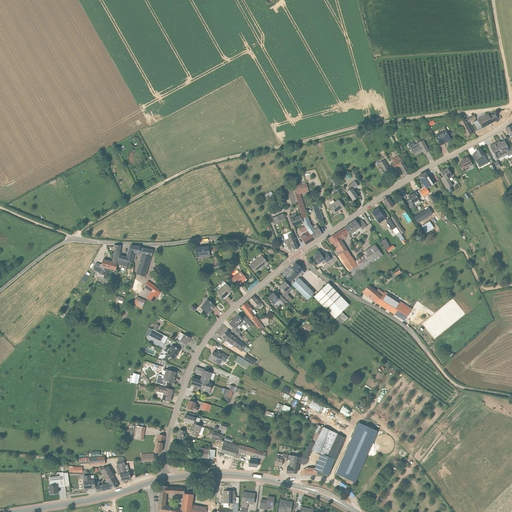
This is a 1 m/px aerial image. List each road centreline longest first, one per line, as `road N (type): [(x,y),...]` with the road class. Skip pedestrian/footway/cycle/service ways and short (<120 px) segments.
road 1 (track): [(74,238),(195,166),(362,125),(511,105)]
road 2 (tertiary): [(165,478),(166,442),(195,356),(228,312),(292,257)]
road 3 (tertiary): [(296,254),(511,118)]
road 4 (unclassified): [(292,257),(237,238),(74,238)]
road 5 (track): [(511,397),(455,384),(386,314)]
road 6 (secondary): [(14,511),(146,483)]
road 7 (secondary): [(289,484),(234,473),(165,478)]
